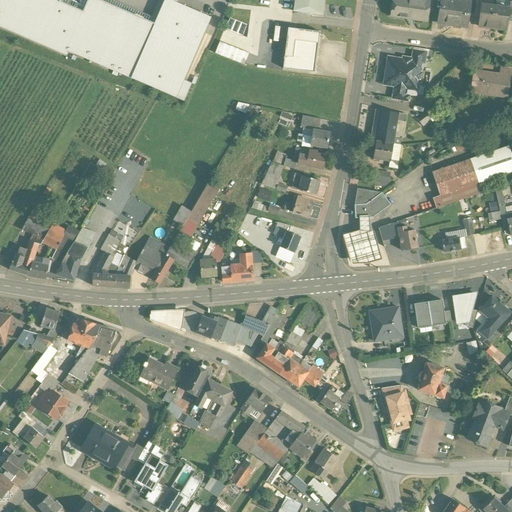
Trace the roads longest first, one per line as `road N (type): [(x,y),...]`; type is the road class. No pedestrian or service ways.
road 1 (residential): [(381,458),(240,368),(134,327)]
road 2 (tertiary): [(322,286),(364,33)]
road 3 (secondary): [(127,300),(322,286)]
road 4 (residential): [(330,285),(381,458)]
road 5 (secondary): [(330,285),(494,263)]
road 6 (residential): [(134,327),(53,459)]
road 7 (residential): [(364,33),(511,52)]
road 8 (secondary): [(0,285),(127,300)]
